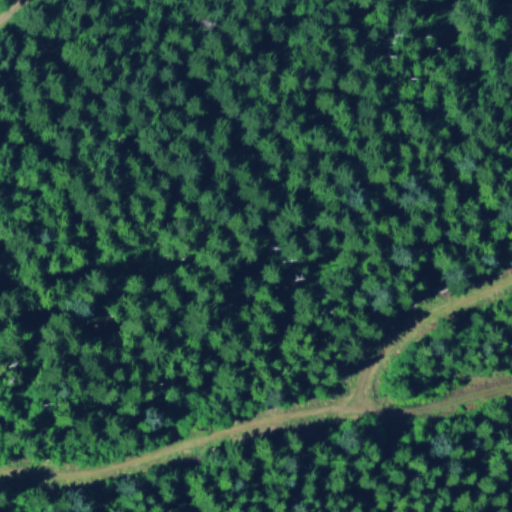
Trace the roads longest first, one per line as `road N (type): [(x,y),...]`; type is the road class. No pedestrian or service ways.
road 1 (track): [(370,406),(80,471),(0,468)]
road 2 (track): [(511,278),(401,332),(368,371),(363,391),(384,414),(406,414),(511,390)]
